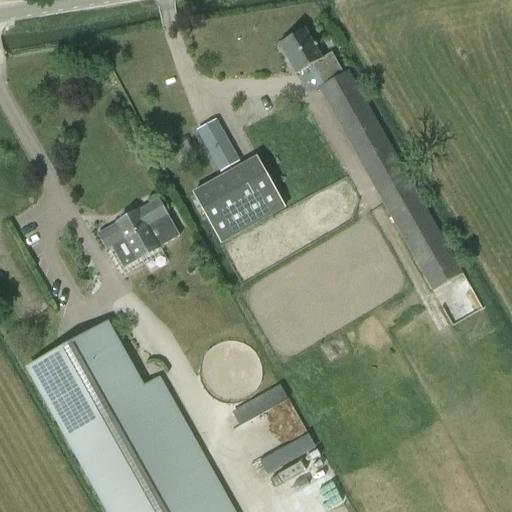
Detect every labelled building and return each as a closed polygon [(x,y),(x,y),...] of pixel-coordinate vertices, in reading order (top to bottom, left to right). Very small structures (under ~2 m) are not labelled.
[(279,44),(297,75),(312,66),(323,85),(318,88),(432,291),(462,273),(348,72),(343,74),(331,53),(321,59),(304,29),(279,44)] [(216,120),(198,131),(223,176),(233,170),(231,166),(239,161),(216,120)] [(223,176),(192,193),(221,245),(285,209),(257,157),(233,170),(223,176)] [(98,235),(106,251),(112,248),(123,268),(137,261),(159,248),(159,249),(180,237),(159,199),(135,213),(132,208),(121,214),(124,220),(98,235)] [(477,317),(477,299),(446,299),(446,317),(477,317)] [(209,511),(104,325),(30,367),(111,511),(209,511)] [(288,400),(280,386),(232,412),(240,427),(288,400)] [(260,461),(268,476),(316,449),(308,434),(260,461)]
